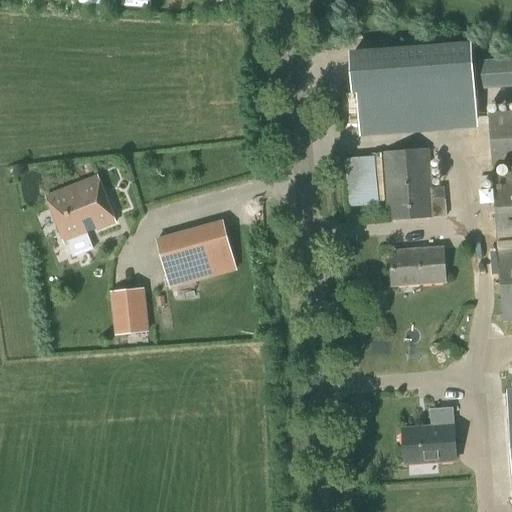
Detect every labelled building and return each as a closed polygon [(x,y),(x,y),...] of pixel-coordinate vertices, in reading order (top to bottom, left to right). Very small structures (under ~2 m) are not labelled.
[(511,86),(511,61),(473,64),(472,49),(351,58),(353,91),(359,90),(362,131),(477,122),(475,89),(511,86)] [(511,112),(488,114),(492,169),(511,167),(511,112)] [(433,189),(429,150),(383,153),(388,223),(446,218),(444,188),(433,189)] [(377,157),(347,158),(349,207),(379,205),(377,157)] [(503,323),(511,322),(511,174),(493,176),(503,323)] [(117,224),(98,176),(45,197),(64,245),(117,224)] [(183,258),(176,235),(157,240),(171,290),(236,272),(222,222),(203,227),(210,250),(183,258)] [(393,286),(445,282),(443,250),(409,252),(409,256),(390,257),(393,286)] [(115,336),(148,332),(143,288),(110,292),(115,336)] [(406,464),(455,461),(453,427),(404,430),(406,464)]
